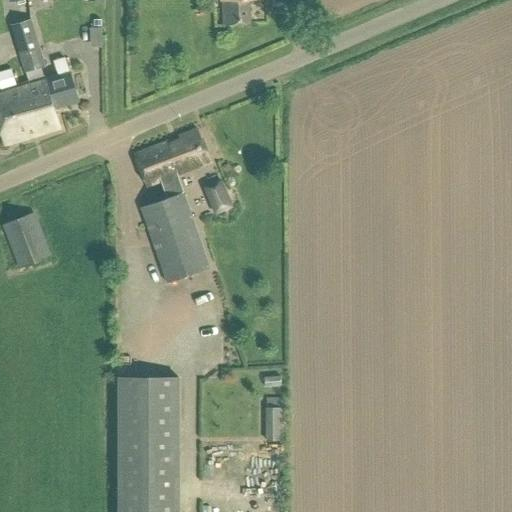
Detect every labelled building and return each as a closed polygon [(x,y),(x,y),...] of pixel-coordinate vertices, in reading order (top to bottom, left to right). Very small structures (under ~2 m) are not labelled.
[(216,0),(188,0),(189,29),(217,28),(216,0)] [(218,0),(220,23),(246,22),(244,0),(218,0)] [(13,26),(21,55),(41,48),(33,20),(13,26)] [(41,48),(21,55),(27,74),(47,67),(41,48)] [(26,82),(41,133),(61,127),(55,107),(81,100),(73,72),(48,79),(48,76),(26,82)] [(0,129),(4,143),(41,133),(26,82),(0,89),(0,129)] [(209,159),(198,129),(178,137),(180,142),(168,147),(166,142),(132,156),(144,186),(161,180),(168,199),(141,209),(168,284),(211,269),(177,173),(192,167),(192,166),(209,159)] [(18,268),(52,256),(36,213),(3,225),(18,268)] [(118,378),(118,511),(177,511),(178,378),(118,378)] [(266,408),(267,441),(282,441),(282,408),(266,408)]
